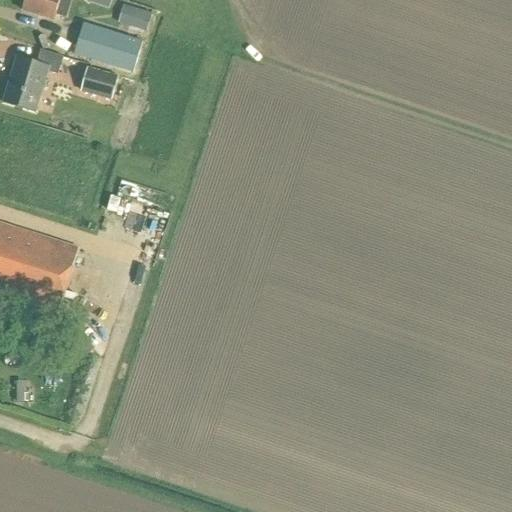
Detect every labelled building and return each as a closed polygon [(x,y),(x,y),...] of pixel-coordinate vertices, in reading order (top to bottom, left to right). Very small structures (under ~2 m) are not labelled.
[(28,0),(28,1),(24,13),(55,22),(57,17),(69,21),(75,0),(28,0)] [(110,0),(90,0),(90,2),(108,8),(111,0),(110,0)] [(147,32),(151,13),(121,6),(117,26),(147,32)] [(73,60),(135,71),(141,38),(79,27),(73,60)] [(18,59),(4,104),(36,114),(48,76),(57,79),(63,60),(41,53),(37,65),(18,59)] [(119,74),(89,66),(83,89),(112,97),(119,74)] [(0,297),(57,316),(78,252),(0,226),(0,297)] [(0,299),(0,319),(16,325),(22,307),(0,299)]
